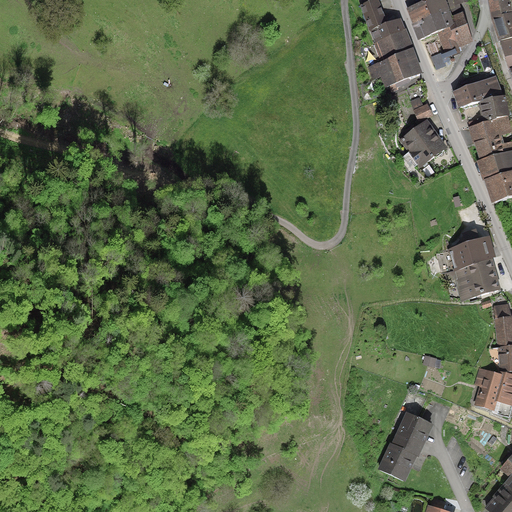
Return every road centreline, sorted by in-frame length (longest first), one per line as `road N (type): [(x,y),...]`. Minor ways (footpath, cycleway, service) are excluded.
road 1 (track): [(345,0),(354,140),(342,224),(329,243),(308,244),(251,210),(0,129)]
road 2 (residential): [(439,99),(511,269)]
